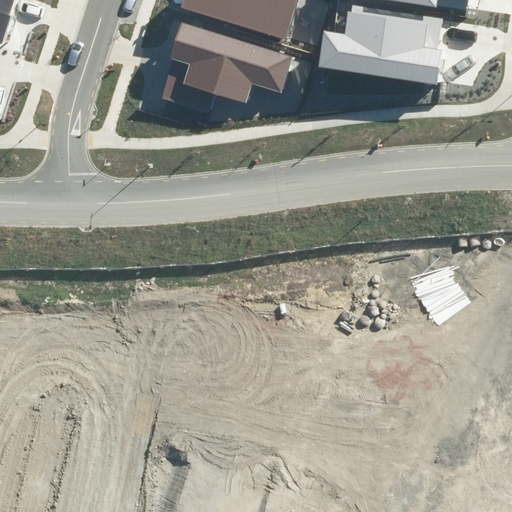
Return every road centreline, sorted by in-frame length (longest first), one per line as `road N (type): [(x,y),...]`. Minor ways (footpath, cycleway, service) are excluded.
road 1 (unclassified): [(511,159),(68,205)]
road 2 (residential): [(68,205),(74,94),(104,0)]
